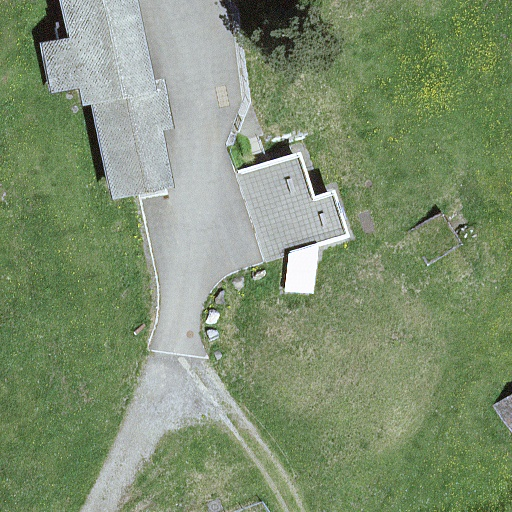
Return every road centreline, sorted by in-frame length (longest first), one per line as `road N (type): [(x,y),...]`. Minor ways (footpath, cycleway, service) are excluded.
road 1 (residential): [(166,0),(185,34),(203,224),(177,353)]
road 2 (track): [(177,353),(268,465),(295,511)]
road 3 (track): [(177,353),(98,511)]
